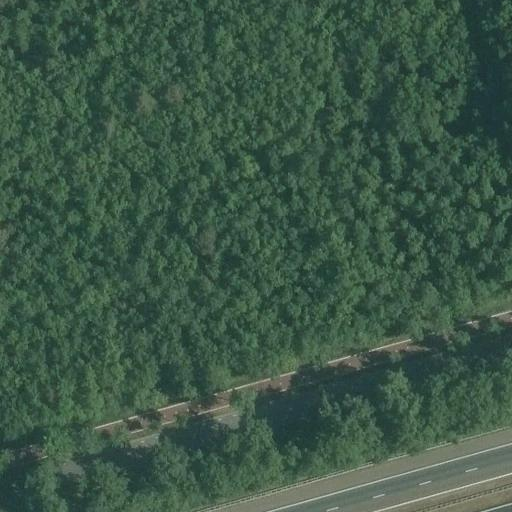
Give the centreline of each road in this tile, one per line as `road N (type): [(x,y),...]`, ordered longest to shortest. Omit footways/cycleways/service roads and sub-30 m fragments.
road 1 (tertiary): [(0,498),(511,351)]
road 2 (motorway): [(511,466),(346,511)]
